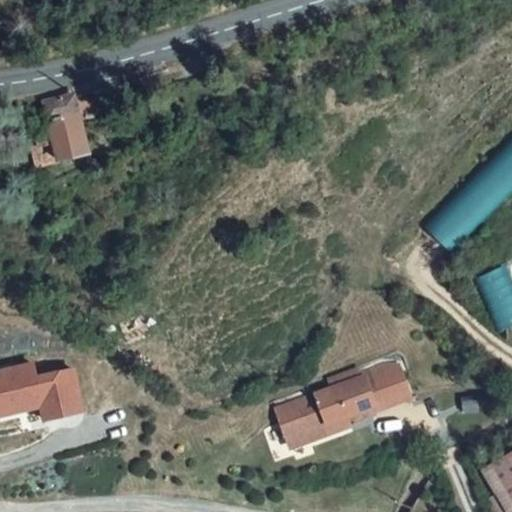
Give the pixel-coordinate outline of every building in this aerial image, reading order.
[(79,97),(51,106),(63,143),(38,151),(42,169),(99,152),(79,97)] [(511,138),(426,223),(453,250),(511,191),(511,138)] [(511,273),(509,267),(476,282),(501,333),(511,328),(511,273)] [(35,364),(0,372),(0,401),(18,397),(21,411),(43,406),(47,420),(85,412),(75,370),(38,378),(35,364)] [(369,382),(279,398),(286,438),(339,429),(337,419),(411,406),(406,375),(392,373),(368,377),(369,382)] [(18,397),(0,401),(0,412),(1,416),(21,411),(18,397)] [(511,461),(490,475),(511,508),(511,461)]
